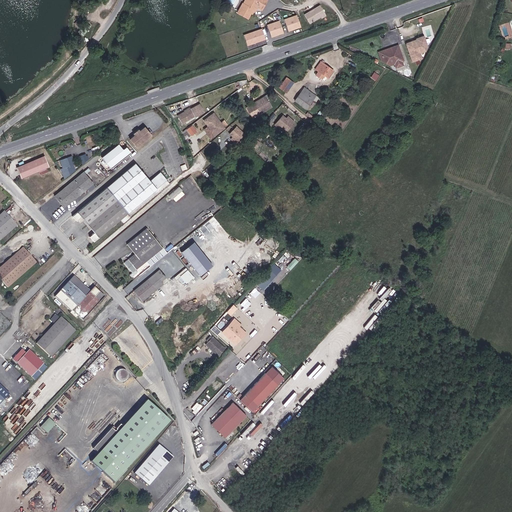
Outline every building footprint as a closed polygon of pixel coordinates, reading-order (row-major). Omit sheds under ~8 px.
[(245,0),(244,3),(243,3),(237,12),(248,18),(251,13),(253,9),(254,10),(255,11),(257,7),(262,10),(267,0),(245,0)] [(298,14),(284,18),(288,31),(302,26),(298,14)] [(268,23),(271,36),(285,33),(281,20),(268,23)] [(86,22),(78,32),(83,36),(91,26),(86,22)] [(244,33),(248,45),(267,39),(263,28),(244,33)] [(415,40),(406,43),(407,45),(416,42),(417,40),(425,37),(424,35),(416,38),(415,40)] [(416,42),(407,45),(412,62),(422,58),(420,53),(419,48),(428,45),(425,37),(417,40),(416,42)] [(398,45),(394,46),(394,48),(380,53),(383,60),(392,57),(394,63),(396,67),(403,65),(402,61),(403,60),(398,45)] [(394,48),(394,46),(378,52),(382,61),(390,65),(394,63),(392,57),(383,60),(380,53),(394,48)] [(328,78),(333,71),(323,64),(321,62),(320,61),(315,69),(318,71),(316,75),(319,77),(322,78),(324,75),(328,78)] [(279,87),(286,92),(293,82),(286,77),(279,87)] [(315,96),(304,87),(295,99),(306,108),(309,104),(311,101),(315,96)] [(271,106),(265,96),(250,105),(257,115),(271,106)] [(177,115),(182,123),(195,115),(195,116),(204,111),(200,103),(192,108),(191,107),(185,111),(177,115)] [(221,123),(214,113),(204,120),(208,126),(215,135),(225,127),(224,126),(221,123)] [(286,119),(282,116),(276,123),(285,131),(293,122),(287,117),(286,119)] [(211,138),(215,135),(208,126),(205,129),(211,138)] [(229,133),(233,136),(240,143),(246,136),(236,126),(229,133)] [(136,147),(151,135),(144,127),(139,131),(138,129),(133,134),(134,135),(130,139),(136,147)] [(254,143),(258,139),(254,134),(249,139),(254,143)] [(240,143),(233,136),(230,139),(237,145),(240,143)] [(110,168),(130,152),(126,147),(122,149),(118,144),(101,157),(110,168)] [(71,155),(59,160),(62,166),(63,168),(61,168),(65,178),(75,170),(73,164),(74,163),(71,155)] [(159,171),(165,165),(156,155),(150,160),(159,171)] [(48,168),(50,167),(45,156),(17,167),(21,178),(39,171),(47,168),(48,168)] [(89,236),(93,241),(120,219),(127,213),(167,180),(160,172),(152,179),(154,181),(151,183),(150,181),(135,164),(118,178),(124,186),(113,195),(107,187),(72,216),(76,221),(81,217),(94,232),(89,236)] [(93,183),(83,172),(55,195),(64,207),(93,183)] [(107,187),(113,195),(124,186),(118,178),(107,187)] [(180,185),(169,194),(176,201),(186,193),(180,185)] [(0,239),(16,225),(4,211),(0,213),(0,239)] [(120,219),(123,223),(130,217),(127,213),(120,219)] [(127,258),(131,263),(134,267),(136,269),(162,247),(147,228),(127,244),(134,253),(127,258)] [(184,251),(202,275),(215,265),(197,241),(184,251)] [(36,262),(23,247),(0,267),(0,279),(7,287),(36,262)] [(291,269),(299,261),(295,257),(288,266),(291,269)] [(186,267),(179,274),(188,283),(195,276),(186,267)] [(166,277),(159,269),(133,290),(142,301),(163,283),(161,281),(166,277)] [(266,294),(281,280),(272,270),(257,284),(266,294)] [(73,277),(68,282),(85,296),(89,291),(73,277)] [(85,296),(68,282),(55,296),(71,311),(72,310),(83,320),(100,301),(95,297),(99,292),(94,287),(89,291),(85,296)] [(373,290),(363,303),(374,310),(383,297),(373,290)] [(95,297),(100,301),(104,296),(99,292),(95,297)] [(238,312),(235,309),(228,317),(234,324),(242,316),(238,312)] [(365,324),(369,326),(379,314),(376,311),(365,324)] [(75,330),(60,317),(37,343),(51,356),(75,330)] [(211,328),(217,335),(221,331),(215,325),(211,328)] [(233,330),(228,326),(223,333),(231,340),(239,331),(236,328),(233,330)] [(218,335),(223,339),(226,336),(221,331),(218,335)] [(206,344),(217,355),(224,347),(212,336),(212,337),(209,336),(204,341),(206,343),(206,344)] [(45,363),(31,349),(28,352),(23,348),(13,359),(33,376),(45,363)] [(240,399),(252,410),(283,376),(271,365),(240,399)] [(124,369),(122,369),(120,370),(119,371),(118,372),(117,372),(117,374),(116,375),(116,376),(117,377),(118,379),(120,381),(121,382),(122,382),(123,382),(125,381),(126,381),(127,380),(128,378),(129,377),(129,376),(129,374),(128,372),(127,371),(126,370),(125,370),(124,369)] [(0,405),(0,406),(12,394),(0,382),(0,405)] [(113,482),(170,421),(147,401),(123,426),(121,424),(116,429),(117,430),(116,431),(112,428),(101,439),(98,443),(93,448),(98,453),(91,461),(113,482)] [(224,436),(246,414),(233,402),(211,424),(224,436)] [(40,427),(46,432),(55,423),(49,418),(40,427)] [(174,457),(160,445),(126,484),(140,496),(174,457)] [(100,483),(108,490),(110,488),(102,481),(100,483)]
